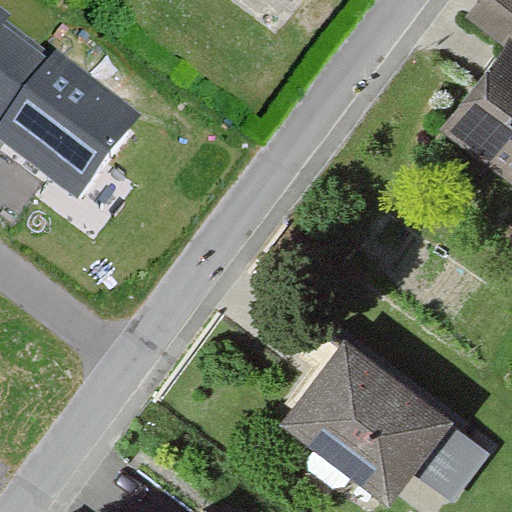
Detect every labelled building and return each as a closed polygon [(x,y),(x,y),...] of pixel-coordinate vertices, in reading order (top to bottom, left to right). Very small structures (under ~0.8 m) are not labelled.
[(10,16),(0,8),(0,29),(3,25),(10,16)] [(0,125),(49,60),(3,25),(0,29),(0,125)] [(440,125),(511,179),(511,37),(508,35),(440,125)] [(141,117),(55,52),(49,60),(0,125),(0,140),(78,200),(141,117)] [(281,417),(387,496),(410,465),(452,495),(486,449),(446,419),(451,413),(344,333),(281,417)]
